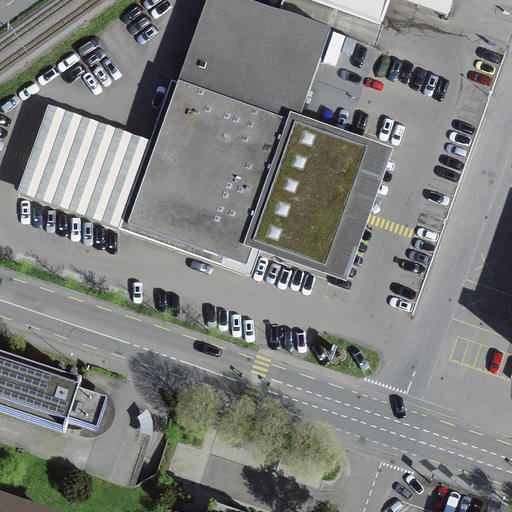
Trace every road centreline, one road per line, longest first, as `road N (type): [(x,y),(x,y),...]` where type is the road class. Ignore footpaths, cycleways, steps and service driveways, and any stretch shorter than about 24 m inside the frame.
road 1 (primary): [(0,294),(393,426)]
road 2 (unclassified): [(393,426),(511,96)]
road 3 (primary): [(393,426),(511,465)]
